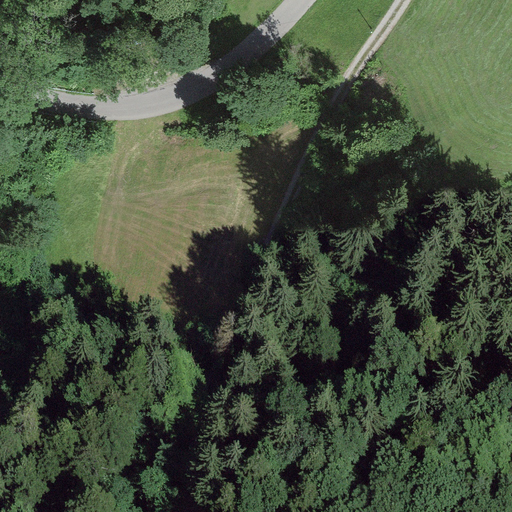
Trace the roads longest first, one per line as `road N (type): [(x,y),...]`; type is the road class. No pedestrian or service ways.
road 1 (track): [(192,511),(225,338),(288,220),(331,112),(404,0)]
road 2 (tertiary): [(0,94),(96,110),(153,105),(232,68),(305,0)]
